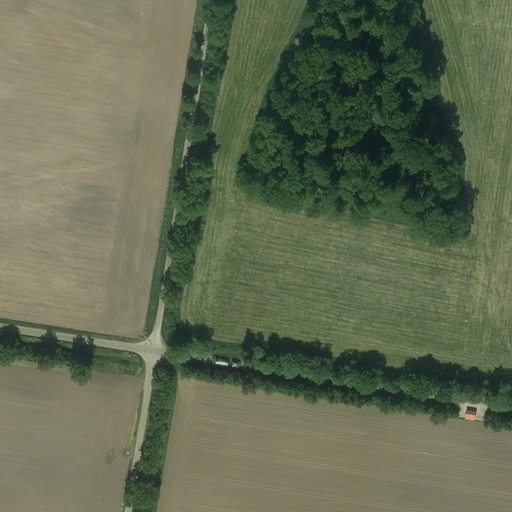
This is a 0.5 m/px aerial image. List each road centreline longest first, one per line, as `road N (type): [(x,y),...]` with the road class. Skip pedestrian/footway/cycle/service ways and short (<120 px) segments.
road 1 (unclassified): [(154,351),(511,406)]
road 2 (unclassified): [(209,0),(154,351)]
road 3 (unclassified): [(154,351),(128,511)]
road 4 (unclassified): [(0,327),(154,351)]
